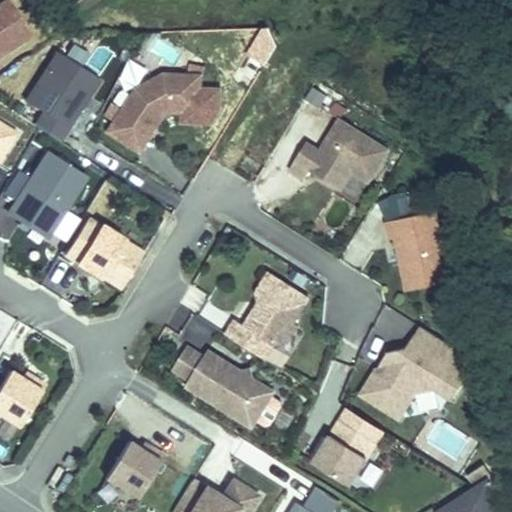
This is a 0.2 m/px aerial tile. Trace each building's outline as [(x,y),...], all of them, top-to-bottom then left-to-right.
[(110,63),(74,42),(65,55),(55,50),(24,96),(43,109),(34,124),(62,141),(110,63)] [(204,110),(205,69),(164,67),(135,83),(104,130),(140,153),(162,117),(172,109),(204,110)] [(307,138),(288,169),(304,179),(309,170),(341,188),(348,174),(355,170),(373,180),(393,145),(339,114),(320,146),(307,138)] [(0,162),(20,129),(0,117),(0,162)] [(89,173),(46,148),(6,211),(48,238),(89,173)] [(322,204),(309,198),(313,190),(299,184),(287,209),(314,221),(322,204)] [(144,246),(91,212),(66,254),(120,287),(144,246)] [(384,223),(401,294),(450,282),(433,212),(384,223)] [(295,322),(310,297),(265,271),(253,290),(256,298),(243,320),(233,314),(222,331),(268,359),(280,340),(290,341),(300,324),(295,322)] [(201,311),(207,294),(187,287),(181,305),(201,311)] [(169,324),(181,330),(190,313),(178,307),(169,324)] [(476,357),(420,323),(407,345),(387,348),(378,365),(374,366),(358,394),(401,421),(417,394),(436,389),(451,399),(476,357)] [(187,343),(171,370),(187,379),(183,386),(253,429),(259,420),(267,426),(270,424),(283,404),(280,398),(275,394),(278,389),(208,345),(203,353),(187,343)] [(0,412),(18,424),(45,380),(24,368),(21,373),(8,365),(0,377),(0,412)] [(386,429),(347,405),(311,460),(351,485),(386,429)] [(281,440),(293,416),(279,409),(268,434),(281,440)] [(458,462),(472,439),(440,420),(426,443),(458,462)] [(138,496),(164,451),(142,438),(140,443),(125,435),(102,475),(138,496)] [(262,489),(232,474),(224,491),(203,481),(184,511),(237,511),(241,506),(250,511),(262,489)] [(158,510),(170,486),(151,477),(139,501),(158,510)] [(493,511),(485,480),(435,510),(435,511),(493,511)] [(302,506),(293,501),(286,511),(332,511),(338,501),(313,487),(302,506)]
